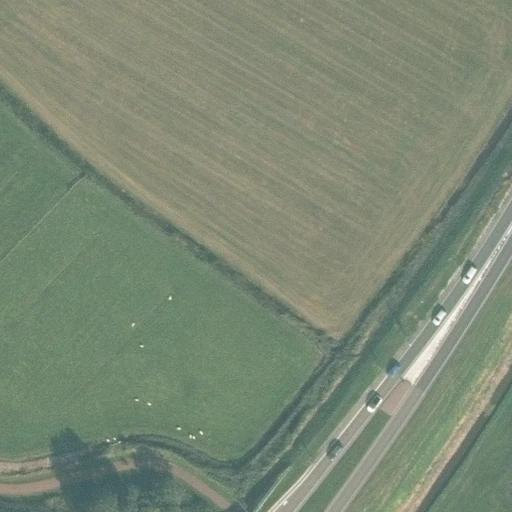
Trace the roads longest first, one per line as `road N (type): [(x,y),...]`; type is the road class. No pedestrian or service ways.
road 1 (trunk): [(502,243),(285,511)]
road 2 (trunk): [(334,511),(496,273),(502,243)]
